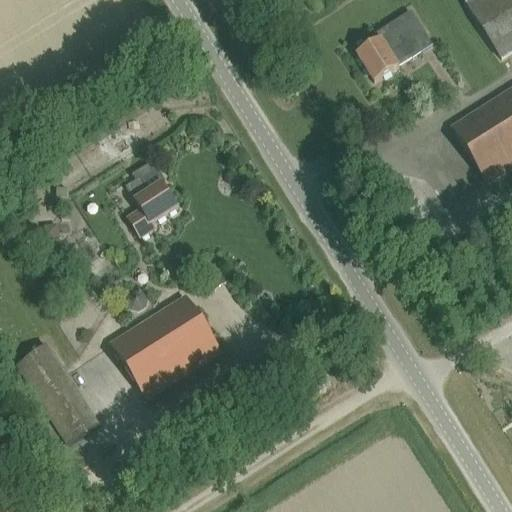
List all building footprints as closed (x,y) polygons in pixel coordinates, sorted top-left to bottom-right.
[(501,62),(511,54),(511,0),(476,0),(465,7),(501,62)] [(357,57),(374,85),(399,69),(397,66),(410,58),(412,61),(432,48),(411,14),(375,36),(380,43),(357,57)] [(487,187),(511,170),(511,91),(451,131),(487,187)] [(140,213),(127,221),(139,241),(156,231),(153,226),(178,212),(164,188),(167,186),(155,165),(133,177),(137,183),(127,189),(140,213)] [(34,202),(48,195),(41,181),(27,188),(34,202)] [(62,225),(73,223),(69,204),(58,206),(62,225)] [(214,293),(226,284),(215,267),(203,275),(214,293)] [(147,403),(221,356),(185,300),(111,347),(147,403)] [(86,363),(102,353),(98,345),(82,356),(86,363)] [(67,448),(99,428),(48,348),(16,368),(67,448)] [(252,422),(261,417),(258,411),(249,417),(252,422)]
